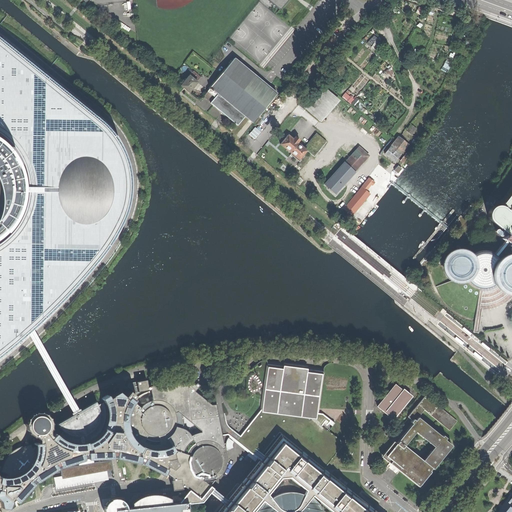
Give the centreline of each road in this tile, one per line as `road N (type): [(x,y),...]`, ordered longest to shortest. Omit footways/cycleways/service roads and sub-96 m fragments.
road 1 (unclassified): [(251,147),(377,0)]
road 2 (unclassified): [(410,511),(367,477),(367,357)]
road 3 (unclassified): [(377,0),(414,86),(397,132)]
